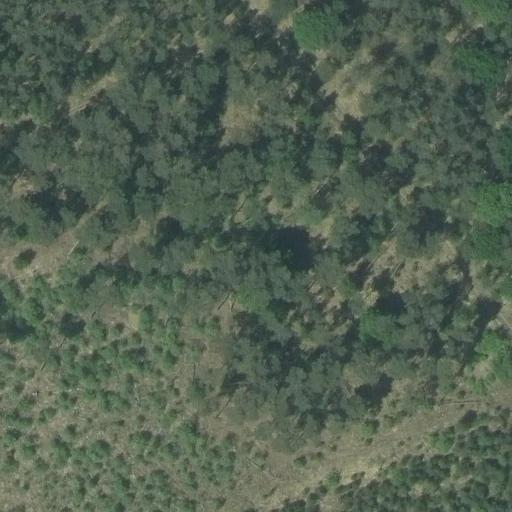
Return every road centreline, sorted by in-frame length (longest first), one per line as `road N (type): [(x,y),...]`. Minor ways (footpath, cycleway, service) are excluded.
road 1 (track): [(239,0),(511,334)]
road 2 (track): [(331,0),(0,144)]
